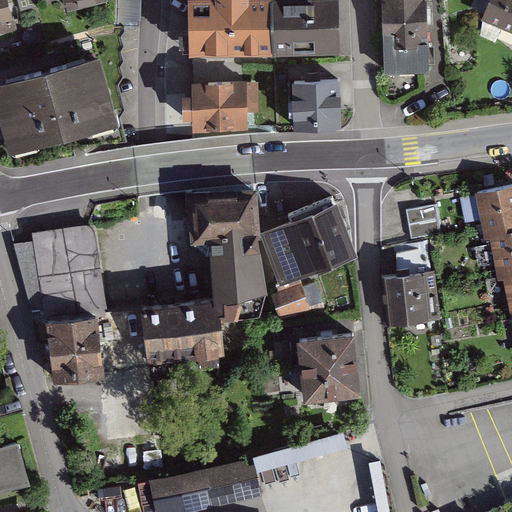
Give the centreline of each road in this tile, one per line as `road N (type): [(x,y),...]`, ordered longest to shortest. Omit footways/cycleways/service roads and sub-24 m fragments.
road 1 (tertiary): [(0,199),(157,171),(366,156)]
road 2 (residential): [(140,301),(150,0)]
road 3 (residential): [(0,234),(69,511)]
road 4 (residential): [(387,415),(371,308),(366,156)]
road 5 (residential): [(366,156),(361,0)]
road 6 (tertiary): [(511,138),(366,156)]
road 7 (unclassified): [(387,415),(511,393)]
